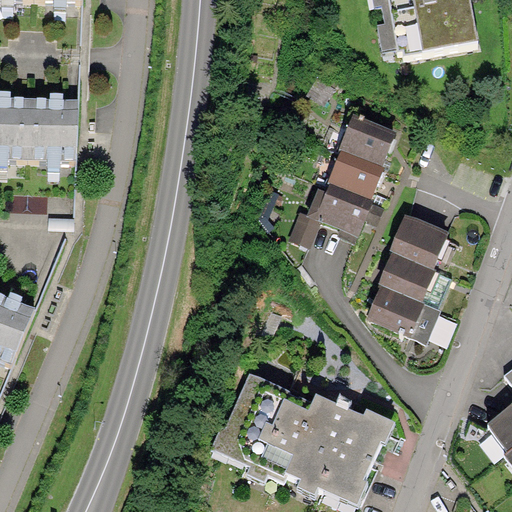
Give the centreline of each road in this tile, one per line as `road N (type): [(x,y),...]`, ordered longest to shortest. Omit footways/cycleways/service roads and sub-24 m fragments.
road 1 (secondary): [(89,511),(156,316),(206,0)]
road 2 (residential): [(0,498),(114,210),(142,0)]
road 3 (residential): [(511,233),(411,511)]
